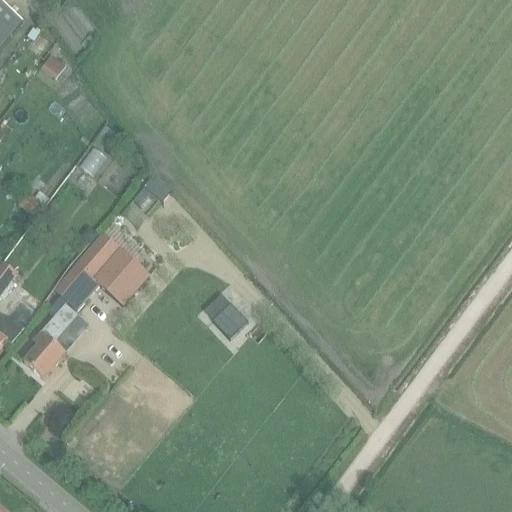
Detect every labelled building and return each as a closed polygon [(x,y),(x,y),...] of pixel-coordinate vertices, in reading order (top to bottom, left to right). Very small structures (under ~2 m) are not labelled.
[(0,52),(23,25),(0,6),(0,52)] [(63,52),(56,68),(74,75),(80,59),(63,52)] [(153,180),(143,192),(162,207),(172,196),(153,180)] [(42,212),(57,199),(45,186),(30,199),(42,212)] [(104,238),(55,294),(58,297),(68,306),(78,314),(99,289),(123,309),(150,278),(104,238)] [(55,281),(68,270),(60,260),(47,271),(55,281)] [(0,272),(0,298),(17,276),(5,266),(0,272)] [(38,351),(24,366),(44,383),(66,357),(65,356),(64,356),(56,348),(55,348),(56,347),(78,321),(79,320),(75,316),(78,314),(68,306),(65,308),(66,308),(41,336),(42,337),(33,347),(38,351)] [(213,325),(230,342),(247,326),(231,308),(213,325)] [(14,322),(29,332),(37,320),(22,310),(14,322)] [(185,314),(157,346),(174,360),(202,329),(185,314)] [(0,326),(0,351),(6,344),(11,348),(24,332),(15,325),(5,320),(0,326)] [(106,354),(125,331),(113,322),(95,345),(106,354)] [(208,371),(192,386),(207,401),(222,385),(208,371)] [(127,415),(133,421),(150,406),(145,399),(127,415)] [(281,417),(282,405),(262,404),(261,416),(281,417)] [(191,466),(208,444),(189,430),(172,452),(191,466)] [(222,488),(246,493),(249,475),(225,471),(222,488)]
